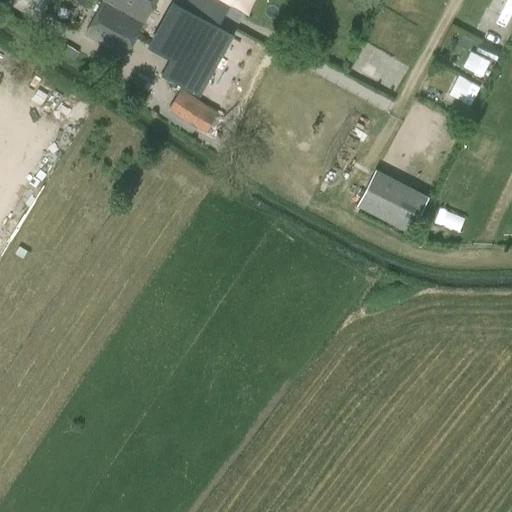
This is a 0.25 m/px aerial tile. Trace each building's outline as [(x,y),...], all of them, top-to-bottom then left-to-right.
[(99,0),(99,1),(81,35),(124,57),(144,20),(143,20),(153,0),(99,0)] [(183,0),(156,52),(194,72),(228,6),(217,0),(183,0)] [(463,67),(485,76),(493,58),(472,48),(463,67)] [(459,73),(449,95),(472,105),(482,84),(459,73)] [(167,109),(202,132),(215,113),(180,90),(167,109)] [(375,168),(356,205),(409,233),(429,197),(375,168)]
